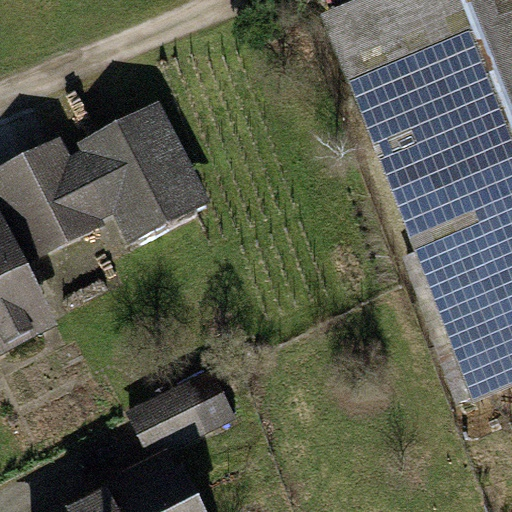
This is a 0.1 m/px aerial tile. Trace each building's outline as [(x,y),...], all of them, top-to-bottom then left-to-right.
[(511,0),(377,0),(318,23),(470,413),(511,397),(511,0)] [(62,140),(0,172),(0,201),(33,265),(105,227),(104,224),(114,218),(130,248),(211,205),(158,105),(78,147),(82,155),(72,160),(62,140)] [(0,362),(57,334),(0,221),(0,362)] [(236,423),(210,372),(127,414),(152,464),(167,456),(168,457),(236,423)] [(152,464),(56,511),(196,511),(168,457),(167,456),(152,464)]
